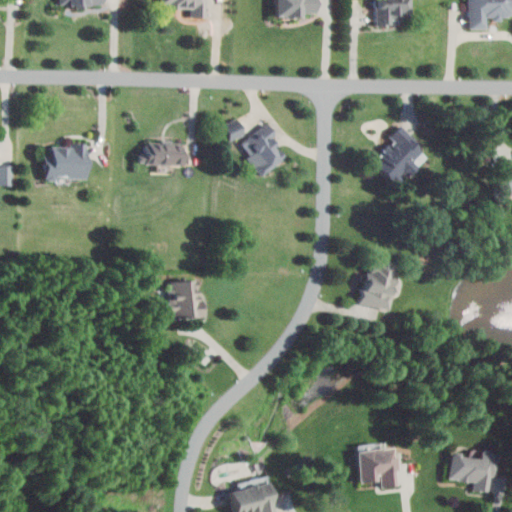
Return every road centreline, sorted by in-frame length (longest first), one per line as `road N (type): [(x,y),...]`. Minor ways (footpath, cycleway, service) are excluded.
road 1 (residential): [(511,86),(0,75)]
road 2 (residential): [(327,83),(322,275),(276,357),(210,416),(192,448),(180,511)]
